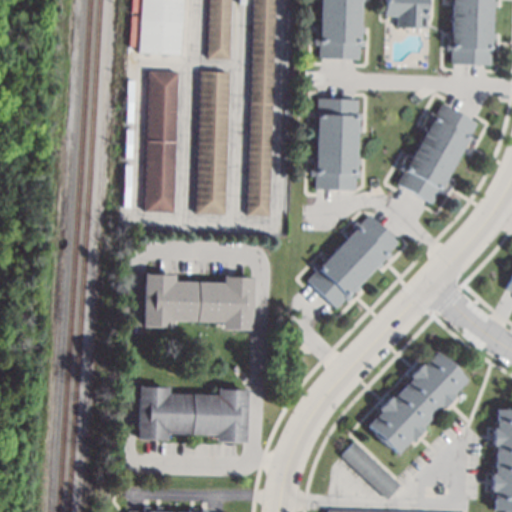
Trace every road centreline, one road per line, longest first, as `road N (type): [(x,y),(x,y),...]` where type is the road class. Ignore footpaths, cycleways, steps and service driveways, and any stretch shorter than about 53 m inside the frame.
road 1 (residential): [(430,285),(313,410),(288,460),(280,511)]
road 2 (residential): [(511,172),(494,210),(430,285)]
